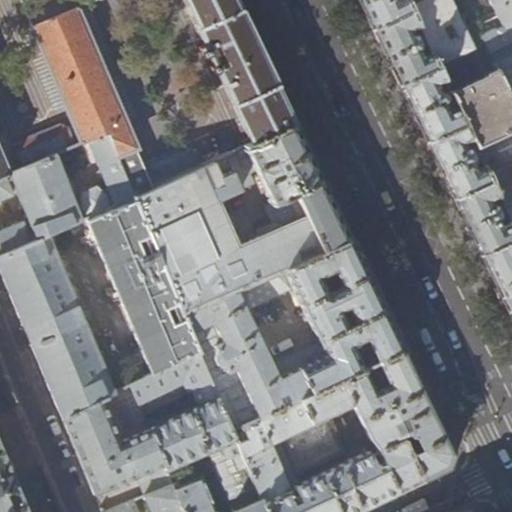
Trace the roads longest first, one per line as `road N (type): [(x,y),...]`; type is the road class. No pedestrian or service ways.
road 1 (tertiary): [(511,451),(297,0)]
road 2 (residential): [(0,334),(75,511)]
